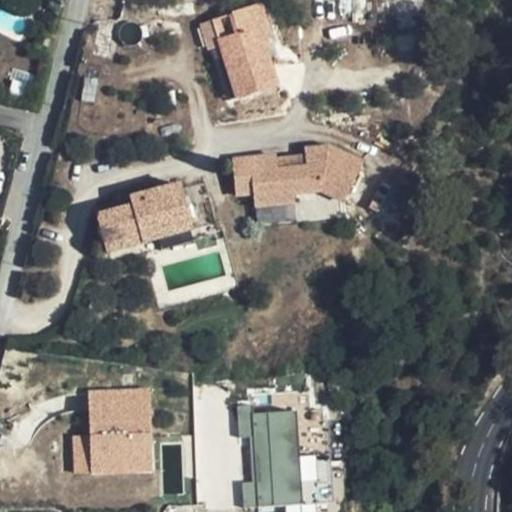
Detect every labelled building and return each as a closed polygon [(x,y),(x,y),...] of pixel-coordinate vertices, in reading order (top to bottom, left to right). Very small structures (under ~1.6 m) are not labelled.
[(153,25),(193,17),(190,3),(150,10),(152,25),(153,25)] [(264,27),(257,5),(208,22),(235,100),(275,85),(256,29),(264,27)] [(193,17),(153,25),(157,42),(200,35),(197,16),(193,17)] [(91,50),(108,53),(113,33),(96,30),(91,50)] [(43,35),(40,44),(48,47),(51,38),(43,35)] [(34,79),(23,75),(18,91),(30,95),(34,79)] [(30,95),(18,91),(16,99),(28,102),(30,95)] [(277,158),(234,161),(236,196),(254,195),(255,207),(295,204),(294,195),(321,194),(345,205),(364,166),(330,150),(306,152),(307,159),(277,162),(277,158)] [(97,216),(107,253),(192,229),(180,185),(130,197),(132,206),(97,216)] [(91,433),(74,434),(75,473),(156,471),(154,387),(90,389),(91,433)] [(240,409),(248,507),(313,502),(312,478),(332,477),(330,453),(303,455),(299,405),(240,409)]
